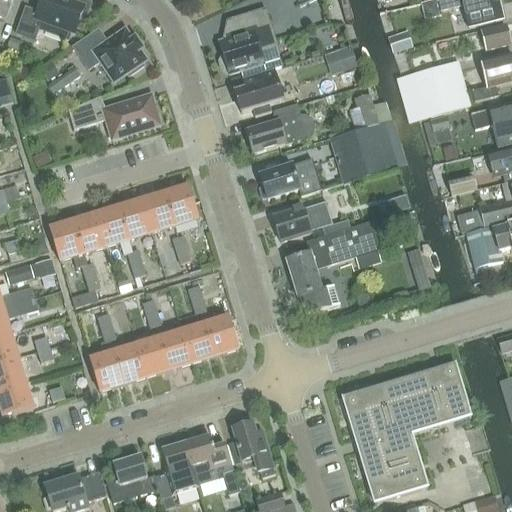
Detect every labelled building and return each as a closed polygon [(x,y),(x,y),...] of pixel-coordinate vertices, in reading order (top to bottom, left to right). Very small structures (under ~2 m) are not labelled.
[(0,0),(0,20),(5,23),(13,0),(0,0)] [(91,6),(75,0),(63,0),(63,1),(61,0),(42,0),(37,15),(26,11),(16,37),(34,44),(38,33),(68,43),(72,32),(76,33),(80,22),(84,24),(91,6)] [(498,0),(443,0),(437,1),(440,14),(462,9),(467,30),(503,22),(498,0)] [(435,3),(421,6),(425,22),(438,19),(435,3)] [(227,24),(233,41),(219,46),(224,60),(221,61),(219,65),(222,74),(226,75),(228,75),(229,78),(264,67),(259,53),(276,48),(265,13),(234,22),(227,24)] [(505,28),(481,34),(486,54),(510,48),(505,28)] [(98,33),(73,50),(88,72),(100,64),(114,85),(127,76),(129,80),(144,69),(142,66),(145,63),(138,53),(141,51),(135,42),(132,44),(125,33),(107,46),(98,33)] [(407,35),(388,41),(393,57),(412,50),(407,35)] [(34,72),(49,95),(77,77),(62,54),(34,72)] [(472,93),(474,104),(498,99),(495,89),(511,84),(511,57),(479,64),(485,90),(472,93)] [(458,65),(407,79),(419,123),(470,109),(458,65)] [(246,92),(234,95),(241,116),(252,113),(255,120),(271,115),(269,108),(282,104),(273,73),(243,82),(246,92)] [(105,112),(100,100),(68,114),(74,133),(106,124),(112,143),(160,128),(151,98),(105,112)] [(354,103),(362,133),(376,129),(378,128),(370,98),(354,103)] [(488,114),(471,118),(475,134),(492,130),(497,152),(511,148),(511,107),(488,113),(488,114)] [(246,134),(253,157),(306,141),(310,138),(312,135),(314,131),(311,123),(308,121),(304,119),(299,120),(296,109),(274,115),(277,125),(246,134)] [(362,133),(329,143),(343,189),(390,174),(376,129),(362,133)] [(488,158),(492,173),(500,171),(502,179),(511,176),(511,153),(504,155),(503,154),(488,158)] [(262,202),(267,202),(267,203),(298,194),(300,200),(321,193),(312,164),(260,179),(263,190),(259,193),(262,202)] [(448,183),(452,198),(475,192),(471,178),(448,183)] [(479,210),(479,212),(484,231),(511,223),(511,186),(503,189),(507,204),(479,210)] [(188,191),(165,198),(175,230),(198,223),(188,191)] [(165,198),(142,205),(152,237),(175,230),(165,198)] [(7,205),(0,207),(0,217),(10,215),(7,205)] [(142,205),(119,212),(129,244),(130,244),(152,237),(142,205)] [(293,215),(273,222),(280,246),(322,232),(326,231),(322,220),(321,220),(318,209),(303,213),(302,209),(292,212),(293,215)] [(119,212),(96,219),(106,251),(119,247),(123,258),(126,257),(133,255),(130,244),(129,244),(119,212)] [(484,231),(479,212),(456,218),(461,236),(484,231)] [(96,219),(73,226),(83,259),(106,251),(96,219)] [(326,231),(322,232),(325,241),(351,233),(348,224),(332,229),(326,231)] [(73,226),(50,233),(60,266),(73,262),(76,273),(81,271),(86,270),(83,259),(73,226)] [(505,228),(466,238),(475,272),(504,265),(501,254),(511,251),(511,226),(505,228)] [(307,246),(310,257),(314,268),(324,265),(326,269),(378,253),(370,227),(351,233),(325,241),(307,246)] [(178,242),(172,244),(175,255),(187,252),(183,240),(178,242)] [(6,247),(9,258),(22,253),(18,243),(6,247)] [(187,252),(175,255),(179,267),(190,264),(187,252)] [(133,255),(126,257),(130,270),(141,266),(137,254),(133,255)] [(310,257),(286,264),(297,301),(300,300),(306,318),(339,308),(334,289),(321,293),(314,268),(310,257)] [(141,266),(130,270),(134,282),(145,278),(141,266)] [(9,288),(34,280),(30,268),(5,275),(9,288)] [(86,270),(81,271),(84,283),(96,280),(92,268),(86,270)] [(96,280),(84,283),(88,294),(99,291),(96,280)] [(187,294),(191,306),(202,302),(198,290),(187,294)] [(0,313),(35,303),(31,291),(0,300),(0,298),(0,313)] [(202,302),(191,306),(194,318),(206,314),(202,302)] [(35,303),(0,313),(0,340),(12,337),(7,322),(38,313),(35,303)] [(146,320),(157,316),(153,304),(142,307),(146,320)] [(161,329),(157,316),(146,320),(150,332),(161,329)] [(111,330),(107,317),(96,321),(100,333),(111,330)] [(228,321),(205,328),(215,361),(238,354),(228,321)] [(205,328),(182,335),(192,368),(215,361),(205,328)] [(115,342),(111,330),(100,333),(104,346),(115,342)] [(182,335),(159,342),(169,375),(192,368),(182,335)] [(12,337),(0,340),(0,366),(19,361),(16,351),(12,337)] [(511,339),(499,343),(503,357),(511,354),(511,339)] [(47,342),(35,345),(38,356),(50,352),(47,342)] [(159,342),(136,349),(146,382),(169,375),(159,342)] [(136,349),(113,356),(123,389),(146,382),(136,349)] [(50,352),(38,356),(41,366),(53,362),(50,352)] [(113,356),(90,363),(100,396),(123,389),(113,356)] [(19,361),(0,366),(0,393),(26,386),(22,372),(28,370),(25,359),(19,361)] [(361,396),(343,401),(362,464),(371,470),(373,477),(366,479),(367,482),(374,480),(376,487),(371,496),(374,507),(422,492),(404,433),(469,413),(455,366),(452,367),(453,368),(443,371),(439,379),(432,381),(430,375),(427,376),(429,382),(422,384),(414,380),(405,383),(404,382),(401,383),(402,384),(393,386),(389,395),(382,397),(380,390),(377,391),(379,398),(371,400),(361,396)] [(26,386),(0,393),(0,409),(3,420),(34,410),(33,408),(39,406),(37,398),(31,400),(26,386)] [(49,394),(53,405),(65,401),(62,391),(49,394)] [(243,465),(256,461),(260,476),(274,472),(262,435),(256,437),(253,427),(233,433),(243,465)] [(185,447),(197,484),(198,489),(217,483),(222,482),(228,499),(240,495),(234,473),(226,447),(213,451),(209,440),(185,447)] [(168,477),(154,481),(158,494),(161,503),(172,500),(198,492),(195,484),(197,484),(185,447),(162,454),(168,477)] [(118,483),(107,487),(113,507),(143,498),(144,499),(158,494),(154,481),(147,483),(140,461),(113,469),(118,483)] [(45,489),(52,511),(64,511),(69,511),(68,511),(88,511),(87,506),(106,500),(99,478),(79,484),(78,479),(45,489)] [(275,511),(285,509),(281,496),(255,504),(257,511),(275,511)]
